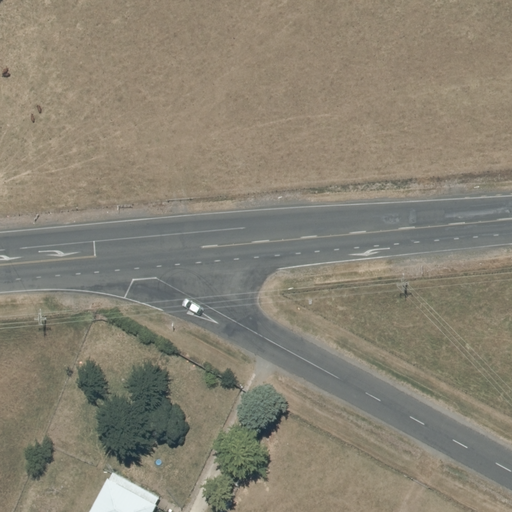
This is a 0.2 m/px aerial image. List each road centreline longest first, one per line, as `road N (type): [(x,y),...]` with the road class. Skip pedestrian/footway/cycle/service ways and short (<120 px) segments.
road 1 (unclassified): [(154,252),(157,278),(511,466)]
road 2 (trunk): [(154,252),(511,219)]
road 3 (trunk): [(0,263),(154,252)]
